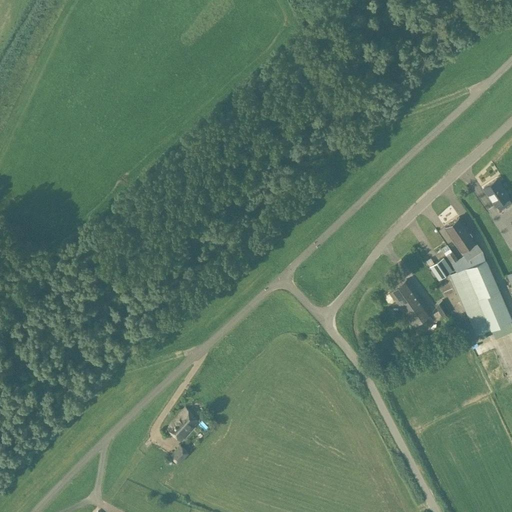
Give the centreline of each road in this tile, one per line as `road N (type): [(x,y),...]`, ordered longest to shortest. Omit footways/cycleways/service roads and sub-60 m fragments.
road 1 (unclassified): [(281,276),(36,511)]
road 2 (unclassified): [(281,276),(511,60)]
road 3 (unclassified): [(323,322),(386,240),(511,122)]
road 4 (unclassified): [(435,511),(381,405),(323,322)]
